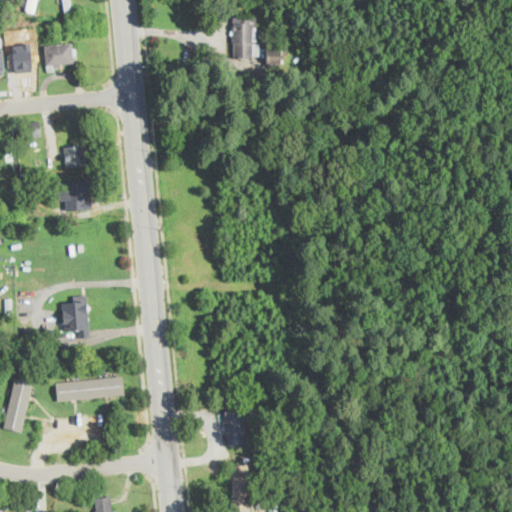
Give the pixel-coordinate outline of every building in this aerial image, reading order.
[(37,0),(34,14),(25,12),(27,0),(37,0)] [(70,0),(73,14),(65,15),(62,0),(70,0)] [(257,28),(257,41),(254,41),(254,43),(260,43),(260,56),(253,56),(253,57),(234,57),(234,30),(234,18),(257,18),(257,28)] [(42,41),(33,42),(31,27),(40,26),(42,41)] [(35,53),(30,57),(22,47),(27,43),(35,53)] [(73,43),(73,49),(77,48),(78,56),(74,56),(74,63),(60,64),(61,67),(55,67),(56,71),(48,72),(45,46),(73,43)] [(288,46),(288,54),(283,54),(282,63),(267,63),(268,49),(282,50),(282,46),(288,46)] [(336,66),(335,76),(319,75),(319,66),(336,66)] [(42,136),(22,139),(20,124),(40,121),(42,136)] [(85,165),(67,167),(65,147),(83,145),(85,165)] [(90,179),(92,207),(67,209),(67,198),(58,199),(57,181),(90,179)] [(351,299),(328,302),(326,284),(348,281),(351,299)] [(90,329),(90,337),(80,338),(79,330),(66,331),(64,304),(75,303),(75,296),(88,295),(90,329)] [(74,400),(59,402),(57,384),(77,382),(124,377),(126,394),(74,400)] [(26,417),(22,432),(5,427),(17,380),(34,384),(26,417)] [(229,445),(228,445),(225,412),(232,411),(232,408),(244,407),(247,444),(229,445)] [(285,459),(272,462),(269,449),(282,446),(285,459)] [(357,471),(348,473),(344,456),(353,454),(357,471)] [(424,478),(407,480),(404,464),(421,462),(424,478)] [(249,465),(251,481),(255,481),(256,491),(252,491),(252,495),(246,496),(248,511),(233,511),(232,494),(235,494),(233,480),(231,480),(230,474),(232,473),(231,467),(249,465)] [(283,476),(267,479),(266,469),(281,466),(283,476)] [(113,511),(97,511),(96,499),(111,497),(113,511)]
